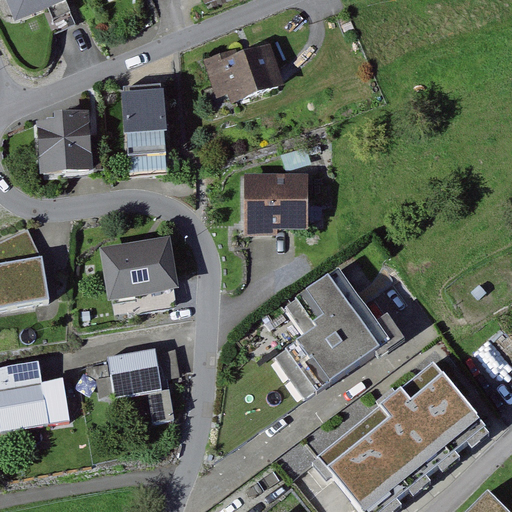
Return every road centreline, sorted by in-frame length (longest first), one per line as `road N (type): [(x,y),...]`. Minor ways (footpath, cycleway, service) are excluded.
road 1 (residential): [(175,511),(196,444),(213,271),(203,243),(184,216),(152,205),(59,213),(23,203),(0,184)]
road 2 (residential): [(8,112),(283,0)]
